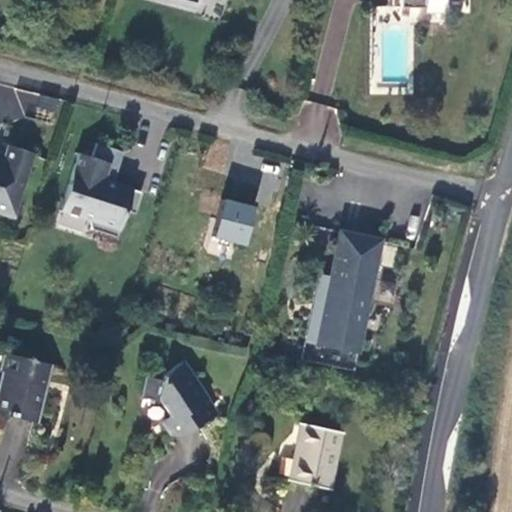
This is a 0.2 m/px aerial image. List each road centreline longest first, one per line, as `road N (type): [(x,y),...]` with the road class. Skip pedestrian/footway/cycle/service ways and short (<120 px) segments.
road 1 (unclassified): [(501,196),(0,62)]
road 2 (tertiary): [(432,511),(447,411),(501,196)]
